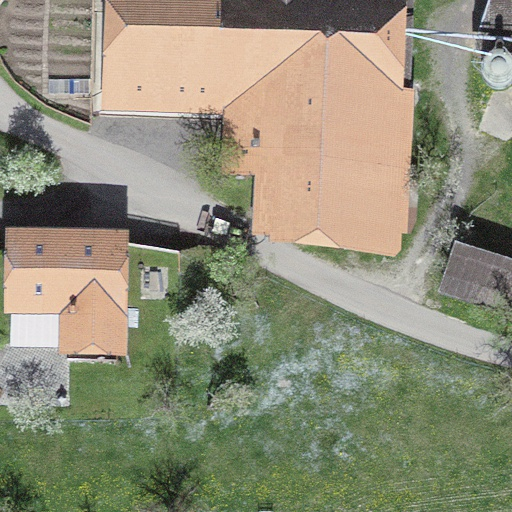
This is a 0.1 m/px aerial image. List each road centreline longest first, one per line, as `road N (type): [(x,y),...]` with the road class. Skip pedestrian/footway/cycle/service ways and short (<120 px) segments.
road 1 (residential): [(0,112),(349,297),(511,354)]
road 2 (track): [(153,192),(0,213)]
